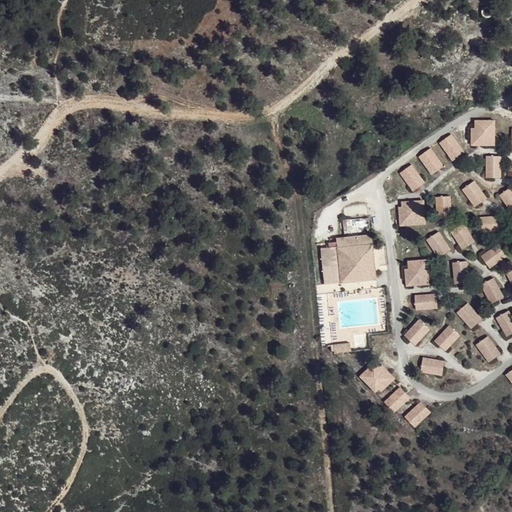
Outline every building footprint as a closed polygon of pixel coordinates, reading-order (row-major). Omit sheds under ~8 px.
[(496,118),(477,118),(477,125),(470,125),(471,145),(497,145),(496,118)] [(465,150),(453,133),(441,142),(453,159),(465,150)] [(444,163),(432,146),(420,154),(432,172),(444,163)] [(500,152),(485,153),(487,175),(502,174),(500,152)] [(424,180),(412,163),(400,172),(412,189),(424,180)] [(475,179),(463,189),(477,205),(488,196),(475,179)] [(511,182),(501,192),(511,206),(511,182)] [(451,193),(436,194),(438,216),(453,215),(451,193)] [(425,196),(402,197),(402,203),(399,203),(400,223),(427,221),(425,196)] [(502,227),(501,212),(479,214),(481,229),(502,227)] [(461,219),(450,229),(464,246),(475,236),(461,219)] [(438,230),(426,239),(440,256),(451,247),(438,230)] [(366,234),(340,236),(341,241),(332,242),(337,281),(371,277),(366,234)] [(332,242),(332,237),(324,238),(325,243),(316,243),(320,282),(337,281),(332,242)] [(509,253),(500,240),(482,253),(491,265),(509,253)] [(429,256),(410,257),(411,264),(406,265),(407,282),(431,280),(429,256)] [(468,257),(453,258),(455,280),(469,279),(468,257)] [(495,275),(481,282),(492,301),(505,294),(495,275)] [(439,305),(438,291),(416,293),(417,308),(439,305)] [(470,302),(459,311),(472,328),(483,319),(470,302)] [(511,312),(509,308),(497,315),(508,334),(511,331),(511,312)] [(431,325),(420,315),(405,331),(416,341),(431,325)] [(461,333),(450,323),(435,339),(446,349),(461,333)] [(488,334),(476,343),(489,361),(501,352),(488,334)] [(345,340),(337,341),(338,350),(346,349),(345,340)] [(337,341),(329,342),(329,351),(338,350),(337,341)] [(397,377),(377,356),(359,373),(378,394),(397,377)] [(442,374),(444,360),(422,357),(420,372),(442,374)] [(411,395),(400,384),(383,400),(394,411),(411,395)] [(432,410),(421,399),(404,416),(415,427),(432,410)]
